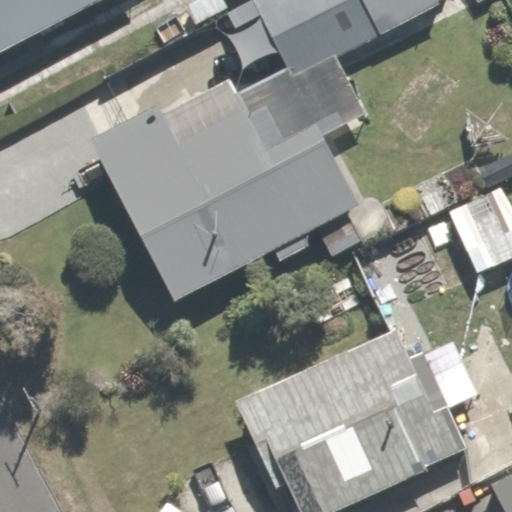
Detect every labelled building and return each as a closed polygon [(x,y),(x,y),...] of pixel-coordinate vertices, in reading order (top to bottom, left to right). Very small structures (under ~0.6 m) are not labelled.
[(0,0),(0,44),(83,0),(0,0)] [(439,0),(250,0),(224,13),(235,35),(261,21),(291,78),(440,2),(439,0)] [(155,106),(87,143),(167,295),(349,196),(313,130),(288,144),(260,92),(173,139),(155,106)] [(408,325),(228,402),(255,463),(272,456),(296,511),(308,511),(461,447),(408,325)] [(511,511),(511,467),(484,483),(501,511),(511,511)]
